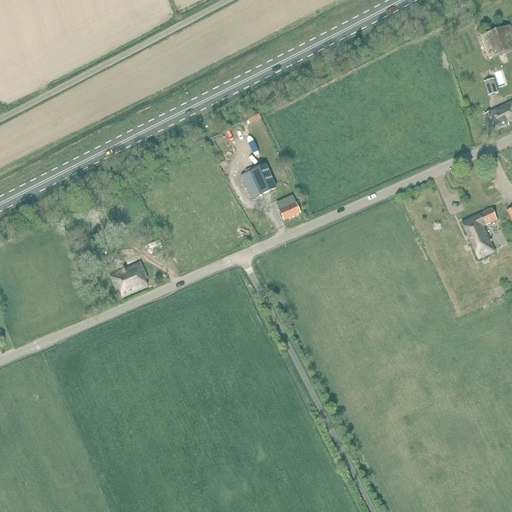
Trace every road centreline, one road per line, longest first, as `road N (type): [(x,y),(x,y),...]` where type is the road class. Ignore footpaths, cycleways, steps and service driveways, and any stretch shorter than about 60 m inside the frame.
road 1 (primary): [(0,204),(403,0)]
road 2 (unclassified): [(241,257),(511,138)]
road 3 (unclassified): [(371,511),(241,257)]
road 4 (unclassified): [(0,362),(241,257)]
road 5 (unclassified): [(0,120),(228,0)]
